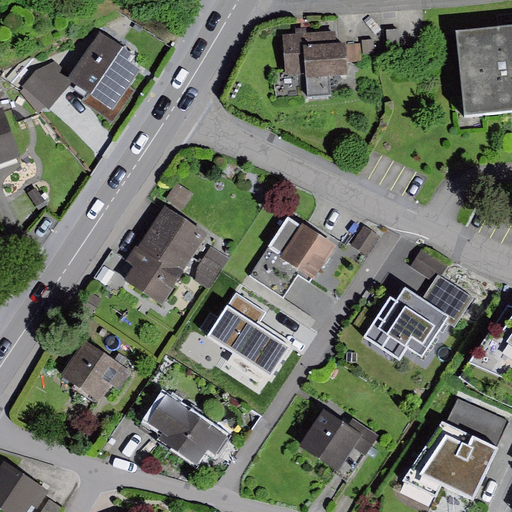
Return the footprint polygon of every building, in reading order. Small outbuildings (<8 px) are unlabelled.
[(399,31),(386,32),(387,52),(400,51),(399,31)] [(346,34),(283,37),(285,77),(306,76),(307,83),(349,81),(348,64),(347,45),(346,34)] [(139,61),(101,35),(71,76),(64,85),(67,88),(88,100),(84,106),(112,126),(135,94),(130,91),(141,75),(133,69),(139,61)] [(511,35),(456,39),(462,122),(511,118),(511,35)] [(374,41),(363,42),(364,56),(375,55),(374,41)] [(361,44),(347,45),(348,64),(362,63),(361,44)] [(35,74),(23,88),(48,110),(67,88),(64,85),(71,76),(55,63),(35,74)] [(1,111),(0,112),(0,169),(21,162),(1,111)] [(177,184),(167,200),(183,211),(193,195),(177,184)] [(140,245),(184,274),(208,237),(164,208),(140,245)] [(337,252),(288,220),(249,279),(282,300),(298,275),(314,286),(337,252)] [(365,228),(353,247),(368,256),(380,236),(365,228)] [(160,313),(184,274),(140,245),(126,264),(134,270),(122,289),(160,313)] [(229,261),(210,249),(192,279),(211,291),(229,261)] [(434,272),(415,260),(407,274),(426,286),(434,272)] [(422,302),(407,292),(397,307),(392,303),(367,342),(400,364),(408,353),(424,363),(448,325),(455,330),(475,300),(439,277),(422,302)] [(267,314),(237,294),(209,337),(271,377),(291,348),(259,326),(267,314)] [(511,328),(506,339),(496,333),(470,370),(511,389),(511,328)] [(133,377),(84,344),(58,382),(100,410),(114,390),(120,395),(133,377)] [(511,425),(511,422),(458,394),(444,421),(441,420),(407,485),(436,500),(441,490),(473,507),(501,454),(498,453),(511,425)] [(226,439),(162,397),(142,427),(163,441),(160,446),(197,470),(209,451),(216,455),(226,439)] [(340,424),(324,414),(298,451),(338,478),(355,454),(367,462),(381,441),(345,416),(340,424)] [(50,494),(5,462),(0,468),(0,511),(31,511),(34,509),(37,511),(50,494)] [(48,502),(42,511),(61,511),(62,511),(48,502)]
